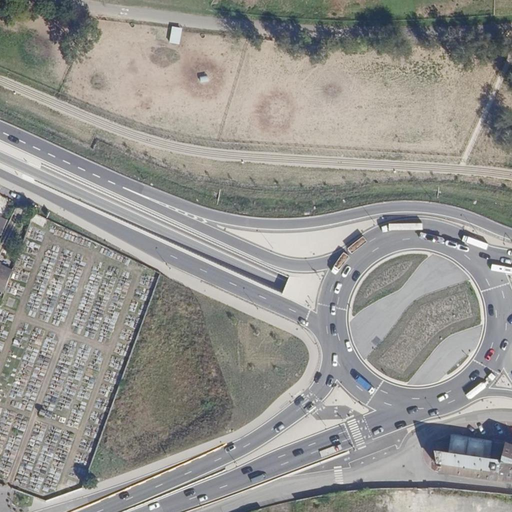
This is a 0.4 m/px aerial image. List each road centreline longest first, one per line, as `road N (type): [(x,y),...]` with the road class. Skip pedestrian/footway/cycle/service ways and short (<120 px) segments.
road 1 (primary): [(0,155),(326,304),(441,331),(511,335)]
road 2 (unclassified): [(511,30),(309,32),(66,0)]
road 3 (primary): [(511,233),(413,207),(308,223),(232,221),(130,185),(109,186)]
road 4 (primary): [(0,172),(331,327)]
road 5 (primary): [(334,342),(316,394),(249,443),(160,485),(44,511)]
road 6 (primary): [(151,511),(415,403)]
road 7 (primary): [(352,261),(309,266),(267,257),(109,186)]
road 8 (residential): [(214,511),(410,448)]
road 9 (primary): [(476,258),(451,240),(420,233),(389,237),(352,261)]
road 10 (unclassified): [(410,448),(418,474),(511,489)]
road 11 (primary): [(109,186),(0,134)]
